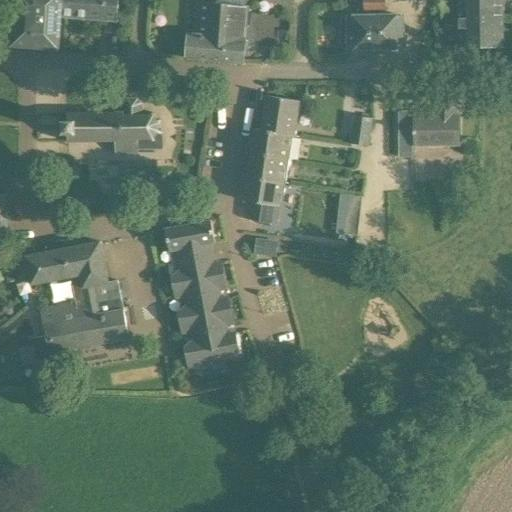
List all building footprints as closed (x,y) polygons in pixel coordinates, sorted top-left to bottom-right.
[(58,49),(61,17),(60,0),(14,0),(11,46),(58,49)] [(60,0),(61,17),(117,21),(118,0),(60,0)] [(348,47),(376,47),(375,18),(374,0),(362,0),(363,12),(369,12),(369,18),(347,19),(348,33),(345,35),(345,43),(348,45),(348,47)] [(374,0),(375,18),(376,47),(403,46),(403,44),(406,42),(406,34),(403,32),(403,18),(381,18),(381,11),(387,11),(386,0),(374,0)] [(458,0),(459,47),(502,46),(501,0),(458,0)] [(218,5),(196,3),(193,38),(188,37),(186,58),(214,60),(218,5)] [(214,60),(243,63),(247,7),(218,5),(214,60)] [(267,96),(263,127),(294,131),(299,101),(267,96)] [(162,136),(161,132),(158,130),(158,122),(161,121),(160,119),(157,121),(154,114),(154,113),(152,112),(151,115),(142,115),(142,103),(137,98),(126,99),(122,104),(122,113),(67,114),(67,121),(61,121),(62,135),(67,135),(67,141),(115,141),(115,152),(138,152),(138,149),(162,148),(162,136)] [(440,102),(440,116),(433,116),(432,110),(414,110),(415,132),(399,132),(399,136),(388,136),(389,158),(413,158),(412,147),(459,145),(458,101),(440,102)] [(354,116),(350,144),(368,146),(372,118),(354,116)] [(262,130),(256,129),(252,156),(289,162),(294,131),(263,127),(262,130)] [(289,162),(252,156),(248,187),(285,193),(289,162)] [(367,174),(364,193),(388,196),(390,177),(367,174)] [(285,193),(248,187),(246,201),(253,202),(251,220),(280,224),(285,193)] [(8,231),(6,195),(0,194),(0,233),(8,234),(8,231)] [(212,256),(210,243),(215,242),(211,220),(166,229),(170,251),(177,250),(179,262),(212,256)] [(255,254),(268,256),(274,256),(276,257),(276,255),(278,242),(257,239),(255,254)] [(101,242),(25,256),(31,286),(70,278),(75,304),(40,310),(48,355),(129,340),(118,281),(108,283),(101,242)] [(212,256),(179,262),(182,275),(173,277),(175,287),(224,277),(222,262),(214,264),(212,256)] [(224,277),(175,287),(177,297),(186,295),(189,310),(180,312),(182,322),(231,312),(228,297),(221,299),(219,289),(226,287),(224,277)] [(231,312),(182,322),(184,332),(193,330),(195,345),(228,338),(227,334),(226,324),(233,322),(231,312)] [(228,338),(195,345),(187,347),(191,367),(212,363),(225,360),(240,357),(235,332),(227,334),(228,338)] [(226,368),(225,360),(212,363),(213,371),(226,368)]
